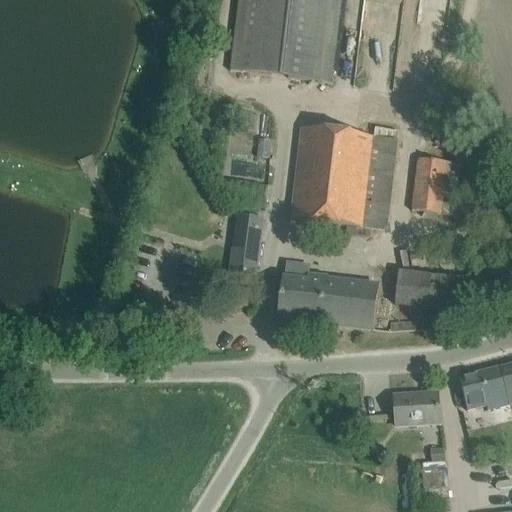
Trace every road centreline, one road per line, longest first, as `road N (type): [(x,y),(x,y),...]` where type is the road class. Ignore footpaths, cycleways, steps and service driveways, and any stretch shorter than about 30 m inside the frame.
road 1 (unclassified): [(270,371),(0,366)]
road 2 (unclassified): [(270,371),(394,368),(511,336)]
road 3 (unclassified): [(198,511),(261,407),(270,371)]
